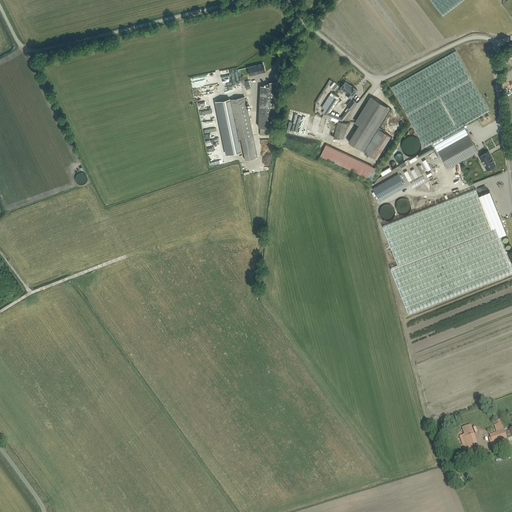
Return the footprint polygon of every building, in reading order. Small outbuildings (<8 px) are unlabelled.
[(430,0),(442,16),(463,0),(430,0)] [(448,168),(478,151),(464,125),(489,110),(456,51),(391,87),(425,146),(432,142),(437,151),(438,150),(448,168)] [(247,67),(249,75),(265,71),(263,64),(247,67)] [(330,79),(315,102),(317,104),(332,81),(330,79)] [(278,82),(274,82),(269,81),(269,85),(260,85),(259,112),(261,112),(260,135),(272,135),(273,112),(277,113),(278,82)] [(341,88),(339,90),(339,91),(341,93),(342,93),(344,91),(347,92),(346,93),(351,98),(354,94),(357,90),(352,86),(351,87),(345,82),(341,87),(341,88)] [(330,95),(322,108),(326,110),(324,114),(342,121),(351,110),(348,108),(345,113),(341,117),(339,116),(329,113),(337,99),(330,95)] [(245,159),(257,157),(244,96),(230,99),(238,138),(240,138),(245,159)] [(348,142),(360,149),(363,151),(389,109),(371,96),(355,122),(359,125),(348,142)] [(230,98),(215,101),(226,154),(241,151),(230,98)] [(346,106),(351,109),(357,103),(352,99),(346,106)] [(338,121),(334,137),(343,139),(347,123),(338,121)] [(391,136),(379,129),(364,152),(377,159),(391,136)] [(372,166),(373,166),(326,144),(320,156),(372,180),(378,169),(372,166)] [(496,165),(492,158),(488,151),(479,156),(487,170),(496,165)] [(378,199),(404,185),(398,174),(373,188),(378,199)] [(408,313),(511,271),(511,269),(499,236),(507,233),(490,191),(479,196),(476,189),(382,226),(398,265),(391,268),(408,313)] [(467,437),(460,439),(464,450),(467,450),(468,454),(479,450),(478,446),(475,434),(474,434),(471,425),(464,427),(467,437)] [(489,434),(492,442),(494,447),(507,442),(506,438),(507,438),(507,439),(511,437),(511,428),(509,430),(510,430),(505,432),(504,430),(489,434)] [(456,474),(451,477),(456,486),(461,484),(456,474)]
